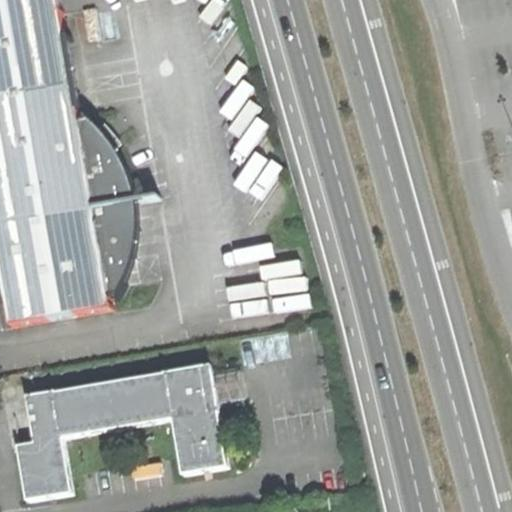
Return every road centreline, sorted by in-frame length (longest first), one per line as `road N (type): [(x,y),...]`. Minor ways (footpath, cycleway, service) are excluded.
road 1 (secondary): [(490,511),(348,0)]
road 2 (secondary): [(283,0),(420,511)]
